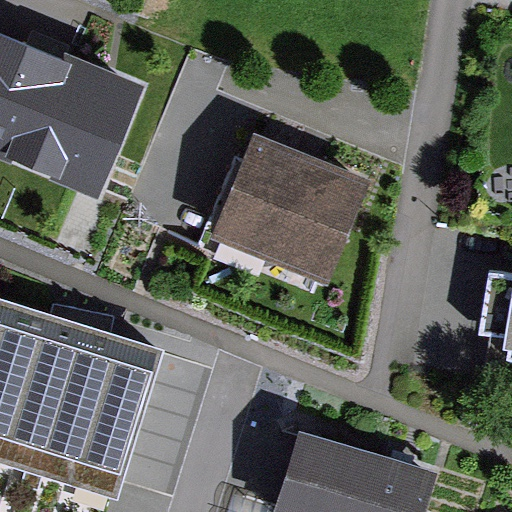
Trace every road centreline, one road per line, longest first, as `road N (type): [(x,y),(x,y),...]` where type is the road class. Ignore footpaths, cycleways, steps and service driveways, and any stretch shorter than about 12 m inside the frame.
road 1 (residential): [(458,0),(394,410)]
road 2 (residential): [(208,511),(257,355)]
